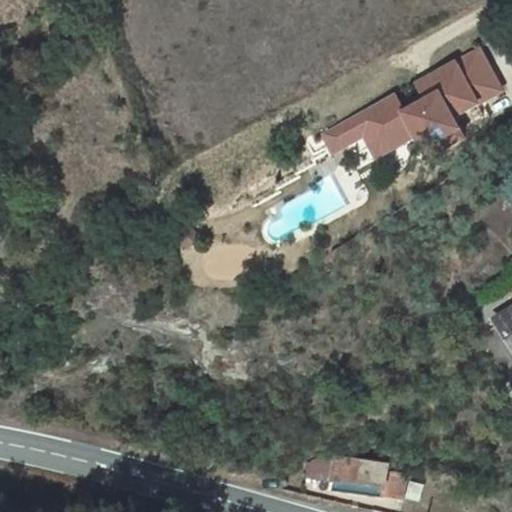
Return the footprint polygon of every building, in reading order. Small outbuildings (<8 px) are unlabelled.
[(416,82),(424,95),(436,88),(432,81),(458,66),(479,104),(503,91),(479,47),(416,82)] [(436,88),(424,95),(427,101),(405,113),(394,94),(323,133),(334,153),(365,135),(374,131),(386,153),(417,136),(425,149),(460,130),(454,118),(479,104),(458,66),(432,81),(436,88)] [(425,149),(429,158),(465,139),(460,130),(425,149)] [(374,131),(365,135),(378,157),(386,153),(374,131)] [(448,199),(444,221),(456,223),(460,201),(448,199)] [(463,309),(477,333),(497,321),(493,316),(482,297),(463,309)] [(511,304),(493,316),(497,321),(511,347),(511,304)] [(383,494),(402,497),(407,473),(388,469),(390,463),(345,455),(345,457),(311,451),(307,471),(335,476),(333,487),(383,496),(383,494)]
